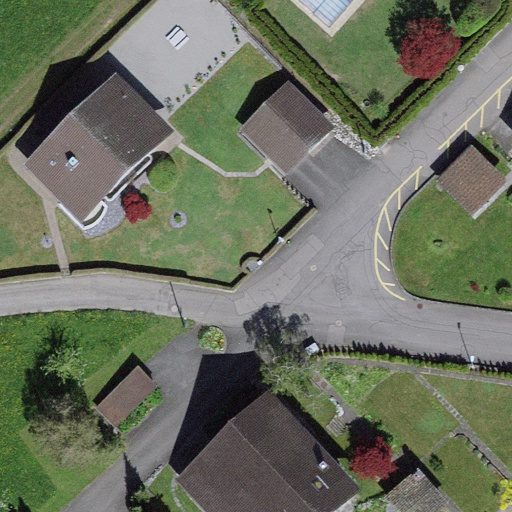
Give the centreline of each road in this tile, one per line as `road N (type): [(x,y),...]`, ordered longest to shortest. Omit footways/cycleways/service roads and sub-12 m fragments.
road 1 (residential): [(257,314),(511,50)]
road 2 (residential): [(0,300),(98,292),(257,314)]
road 3 (residential): [(257,314),(511,343)]
